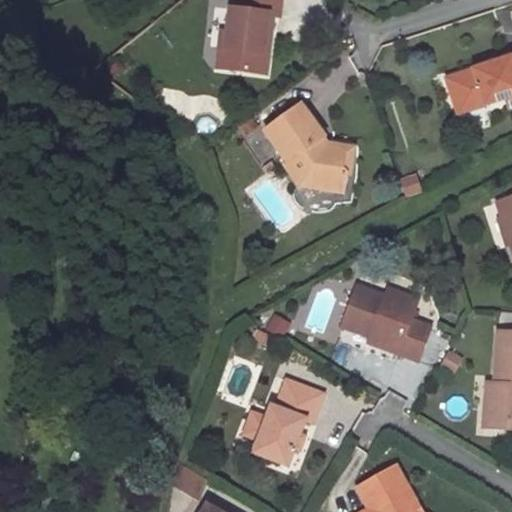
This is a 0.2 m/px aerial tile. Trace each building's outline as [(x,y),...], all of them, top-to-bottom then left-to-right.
[(270,36),(272,16),(279,16),(280,0),(240,0),(239,11),(230,10),(227,33),(225,48),(219,47),(217,68),(266,74),(268,52),(263,51),(265,35),(270,36)] [(511,58),(447,80),(458,114),(506,98),(511,96),(511,58)] [(300,105),(265,131),(288,163),(285,165),(300,186),(312,178),(320,189),(343,193),(346,174),(342,168),(344,155),(322,152),(316,144),(322,139),(324,138),(300,105)] [(252,119),(241,127),(247,134),(257,126),(252,119)] [(326,145),(322,139),(316,144),(322,152),(344,155),(342,168),(346,174),(349,175),(353,149),(326,145)] [(272,164),(264,169),(269,175),(276,169),(272,164)] [(312,178),(300,186),(320,189),(312,178)] [(511,197),(497,203),(511,248),(511,197)] [(397,354),(417,361),(430,328),(410,321),(414,309),(387,299),(357,287),(342,327),(370,338),(399,348),(397,354)] [(390,291),(387,299),(414,309),(417,301),(390,291)] [(272,314),(262,330),(279,341),(289,325),(272,314)] [(483,428),(510,430),(510,424),(511,422),(511,332),(498,331),(494,383),(493,400),(486,400),(483,428)] [(261,332),(256,341),(270,348),(275,338),(261,332)] [(370,338),(368,343),(397,354),(399,348),(370,338)] [(449,353),(442,365),(452,372),(460,359),(449,353)] [(258,440),(253,453),(288,466),(295,448),(299,435),(305,420),(312,423),(323,395),(286,381),(276,408),(271,406),(266,418),(258,440)] [(487,382),(486,400),(493,400),(494,383),(487,382)] [(397,419),(405,401),(388,393),(380,411),(397,419)] [(244,434),(258,440),(266,418),(252,413),(244,434)] [(304,437),(299,435),(295,448),(299,450),(304,437)] [(411,511),(409,507),(415,503),(395,467),(356,488),(369,510),(365,511),(411,511)] [(174,492),(196,501),(204,482),(181,473),(174,492)] [(420,511),(415,503),(409,507),(411,511),(420,511)]
